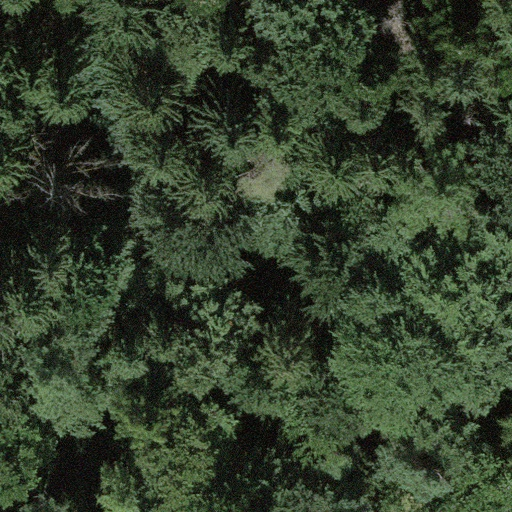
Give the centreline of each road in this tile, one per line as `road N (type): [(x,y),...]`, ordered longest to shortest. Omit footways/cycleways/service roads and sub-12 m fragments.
road 1 (track): [(0,390),(511,161)]
road 2 (track): [(511,73),(312,0)]
